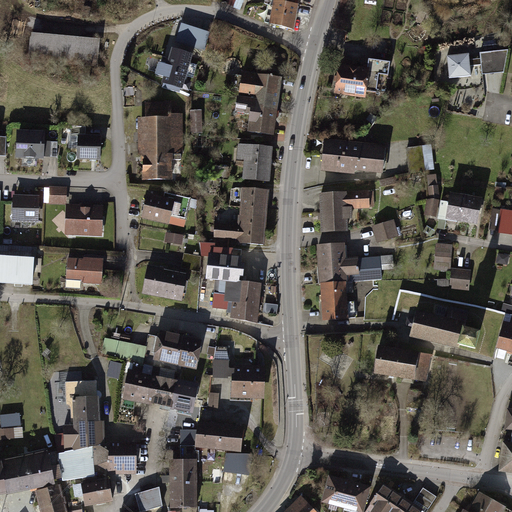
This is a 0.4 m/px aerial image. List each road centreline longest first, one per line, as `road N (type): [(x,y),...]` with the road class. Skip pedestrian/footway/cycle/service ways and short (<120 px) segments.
road 1 (residential): [(314,51),(216,9),(146,17),(117,51),(121,181)]
road 2 (residential): [(0,295),(127,304),(297,342)]
road 3 (secondary): [(314,51),(298,144),(297,342)]
road 4 (tertiary): [(300,450),(460,476)]
road 5 (residential): [(121,181),(0,182)]
